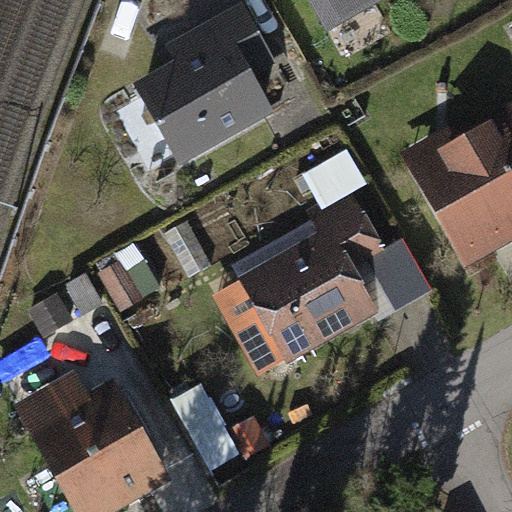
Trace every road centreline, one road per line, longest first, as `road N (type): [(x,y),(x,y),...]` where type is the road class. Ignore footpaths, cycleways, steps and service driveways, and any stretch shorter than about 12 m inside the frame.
road 1 (residential): [(436,384),(230,511)]
road 2 (residential): [(499,511),(436,384)]
